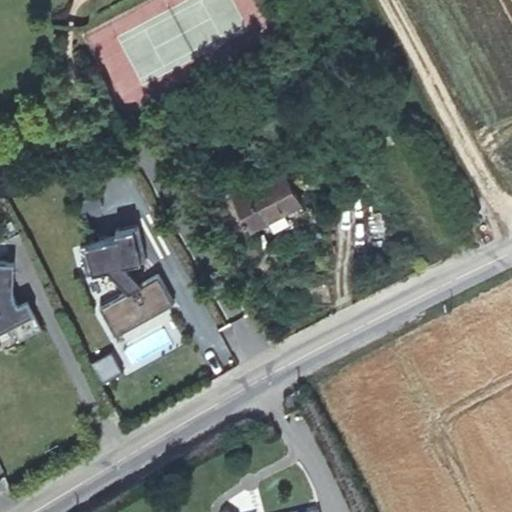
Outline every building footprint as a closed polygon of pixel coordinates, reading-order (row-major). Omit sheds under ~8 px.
[(382,150),(400,141),(382,108),(364,117),(382,150)] [(286,137),(276,113),(241,128),(251,152),(286,137)] [(415,214),(428,207),(407,165),(393,172),(415,214)] [(241,190),(232,195),(250,230),(301,204),(282,169),(257,182),(253,175),(237,183),(241,190)] [(136,228),(114,234),(116,239),(80,250),(88,277),(109,271),(128,290),(99,306),(115,335),(174,302),(158,274),(141,283),(125,266),(145,260),(136,228)] [(0,260),(0,330),(11,325),(18,340),(42,328),(26,299),(11,307),(8,301),(10,294),(12,294),(13,261),(0,260)] [(101,382),(122,371),(111,350),(90,361),(101,382)]
